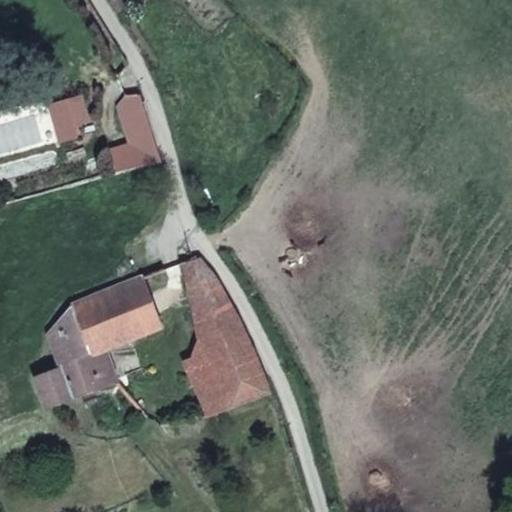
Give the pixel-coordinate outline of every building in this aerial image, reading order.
[(91,121),(83,94),(47,104),(59,143),(78,138),(75,126),(91,121)] [(163,162),(140,94),(128,95),(125,96),(116,98),(131,144),(113,150),(120,173),(163,162)] [(271,393),(258,355),(239,318),(219,279),(200,257),(181,264),(198,337),(206,354),(184,363),(208,417),(271,393)] [(161,328),(141,278),(72,305),(92,353),(92,355),(106,350),(161,328)] [(92,353),(72,305),(49,331),(61,365),(62,367),(37,377),(47,406),(117,378),(106,350),(92,355),(92,353)]
